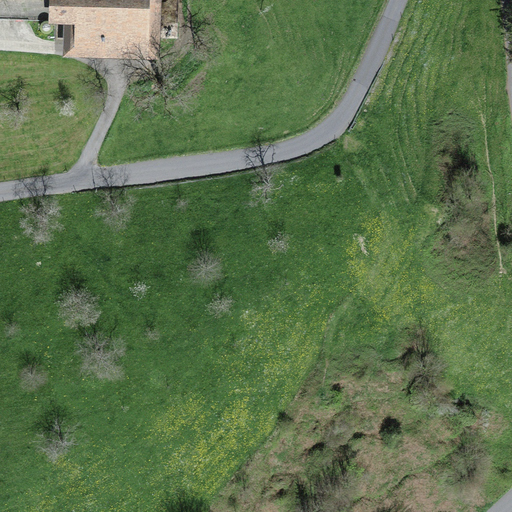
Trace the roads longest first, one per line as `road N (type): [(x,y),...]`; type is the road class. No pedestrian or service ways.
road 1 (unclassified): [(507,0),(511,502),(501,511)]
road 2 (unclassified): [(80,184),(278,156),(322,136),(351,97),(396,0)]
road 3 (residential): [(0,44),(92,57),(112,93),(80,184)]
